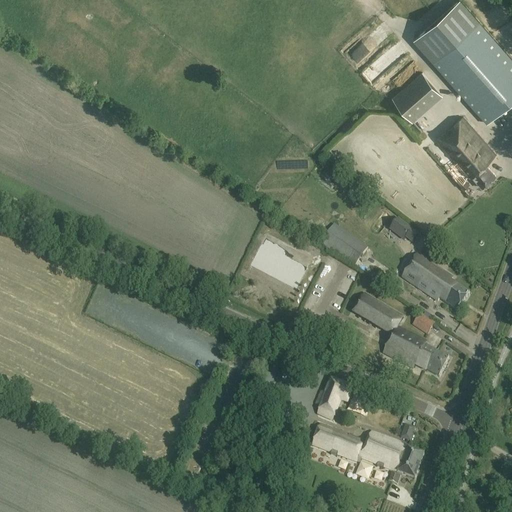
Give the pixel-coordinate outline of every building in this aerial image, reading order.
[(511,56),(482,22),(463,0),(459,0),(416,37),(489,123),(511,103),(511,56)] [(361,51),(353,57),(361,67),(372,57),(368,53),(365,55),(361,51)] [(392,98),(413,122),(443,96),(422,72),(392,98)] [(487,164),(497,155),(464,116),(437,140),(449,154),(459,166),(466,172),(471,178),(473,176),(482,187),(496,175),(487,164)] [(458,171),(452,177),(464,190),(470,185),(458,171)] [(418,236),(412,231),(402,223),(394,233),(404,240),(406,238),(413,243),(418,236)] [(355,267),(369,247),(335,224),(321,244),(355,267)] [(454,277),(419,253),(402,277),(438,301),(440,299),(457,311),(470,293),(452,280),(454,277)] [(449,266),(452,261),(446,255),(442,261),(449,266)] [(353,303),(359,285),(352,282),(346,301),(353,303)] [(361,298),(353,312),(392,336),(398,326),(403,317),(365,293),(362,298),(361,298)] [(342,303),(339,310),(347,314),(350,307),(342,303)] [(428,334),(436,322),(421,313),(413,325),(428,334)] [(449,359),(425,345),(427,341),(398,326),(392,336),(382,352),(413,368),(416,363),(427,370),(440,377),(449,359)] [(348,404),(354,388),(331,378),(326,393),(320,391),(315,404),(320,407),(318,415),(333,421),(341,402),(348,404)] [(349,434),(333,428),(321,423),(313,445),(357,462),(359,456),(397,472),(397,474),(392,473),(389,483),(397,485),(401,474),(415,479),(424,454),(400,444),(401,443),(371,432),(366,447),(347,440),(349,434)] [(411,442),(415,429),(406,425),(401,438),(411,442)] [(424,452),(433,446),(429,439),(419,445),(424,452)] [(250,451),(278,462),(283,450),(255,440),(250,451)]
